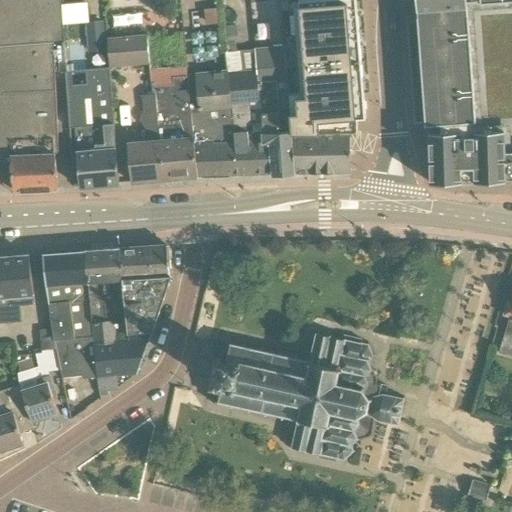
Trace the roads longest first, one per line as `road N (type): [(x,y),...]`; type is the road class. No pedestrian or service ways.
road 1 (residential): [(0,490),(170,365),(194,272),(194,216)]
road 2 (unclassified): [(388,208),(383,0)]
road 3 (secondary): [(0,225),(194,216)]
road 4 (secondary): [(194,216),(388,208)]
road 5 (secondary): [(511,226),(388,208)]
